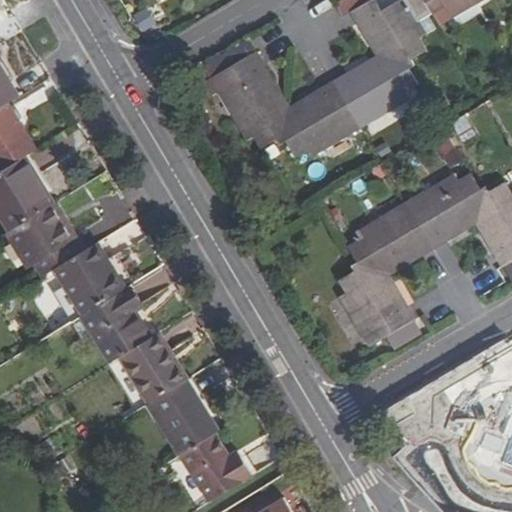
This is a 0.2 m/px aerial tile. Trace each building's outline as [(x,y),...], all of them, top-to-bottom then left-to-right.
[(398,0),(380,11),(374,0),(371,0),(350,12),(358,28),(363,24),(382,57),(348,76),(346,72),(317,88),(320,93),(286,113),(259,66),(262,64),(254,52),(203,81),(211,96),(218,93),(246,139),(252,136),(259,147),(275,138),(279,146),(285,143),(294,159),(307,152),(310,157),(410,101),(406,93),(418,87),(408,68),(414,64),(412,58),(427,50),(421,38),(427,35),(419,21),(433,13),(428,2),(432,0),(443,0),(452,15),(481,0),(398,0)] [(0,108),(7,105),(20,97),(0,65),(0,108)] [(36,151),(7,105),(0,108),(0,172),(26,157),(36,151)] [(0,209),(14,232),(56,207),(26,157),(0,172),(0,209)] [(511,193),(506,182),(491,191),(489,186),(482,190),(473,173),(460,180),(457,174),(358,231),(362,239),(350,245),(359,262),(353,264),(356,271),(341,280),(347,293),(341,296),(370,346),(417,319),(410,306),(406,308),(386,273),(418,254),(421,258),(447,243),(444,237),(480,217),(500,251),(497,253),(504,267),(511,262),(511,193)] [(39,261),(49,275),(67,264),(86,253),(73,232),(70,235),(57,215),(60,213),(56,207),(14,232),(34,264),(39,261)] [(67,264),(96,310),(128,290),(142,281),(123,251),(114,256),(105,242),(86,253),(67,264)] [(88,315),(117,361),(125,356),(155,337),(138,311),(141,308),(128,290),(96,310),(88,315)] [(125,356),(154,402),(190,380),(192,379),(163,332),(155,337),(125,356)] [(203,401),(190,380),(154,402),(151,404),(185,457),(218,435),(227,429),(207,399),(203,401)] [(511,389),(500,392),(488,397),(475,408),(466,423),(464,440),(468,457),(477,472),(491,482),(508,487),(511,486),(511,389)] [(231,454),(218,435),(185,457),(214,503),(257,476),(245,458),(237,463),(231,454)] [(240,449),(231,454),(237,463),(245,458),(240,449)] [(307,511),(294,489),(276,498),(270,487),(244,501),(250,511),(307,511)]
